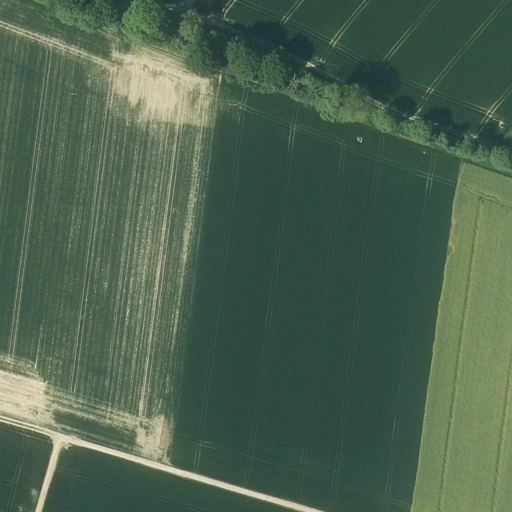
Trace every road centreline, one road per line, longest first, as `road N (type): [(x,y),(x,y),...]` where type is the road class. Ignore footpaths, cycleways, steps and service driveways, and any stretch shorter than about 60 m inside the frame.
road 1 (track): [(38,0),(402,144),(511,174)]
road 2 (track): [(184,10),(416,121),(511,150)]
road 3 (track): [(68,441),(309,511)]
